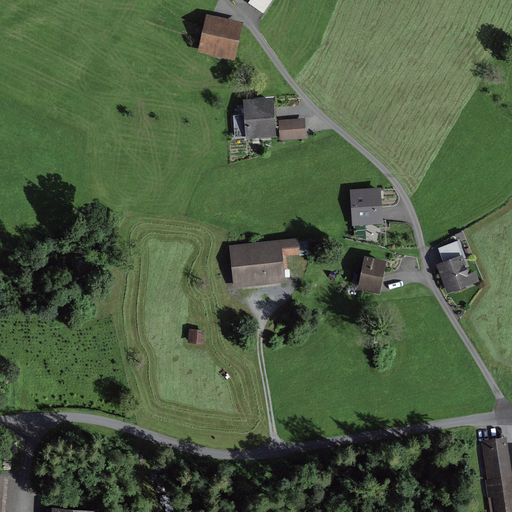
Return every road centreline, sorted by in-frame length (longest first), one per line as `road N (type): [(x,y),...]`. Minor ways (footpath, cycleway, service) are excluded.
road 1 (unclassified): [(508,415),(256,456),(209,453),(77,417),(0,420)]
road 2 (residential): [(226,0),(323,118),(392,173),(415,218),(425,267),(508,415)]
road 3 (track): [(277,453),(260,358),(261,300)]
